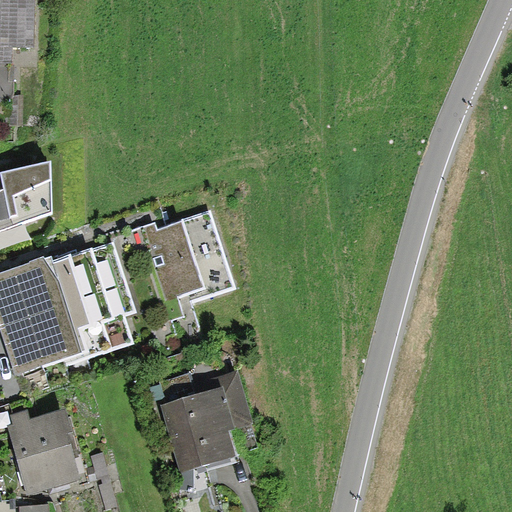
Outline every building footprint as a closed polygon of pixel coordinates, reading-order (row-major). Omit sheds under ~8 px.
[(27,0),(0,0),(0,62),(6,62),(7,41),(26,41),(27,0)] [(46,156),(0,171),(0,225),(49,209),(46,156)] [(211,211),(0,280),(0,325),(22,391),(201,333),(192,304),(237,289),(211,211)] [(160,410),(179,468),(234,450),(214,392),(160,410)] [(26,491),(74,476),(53,410),(5,425),(26,491)]
